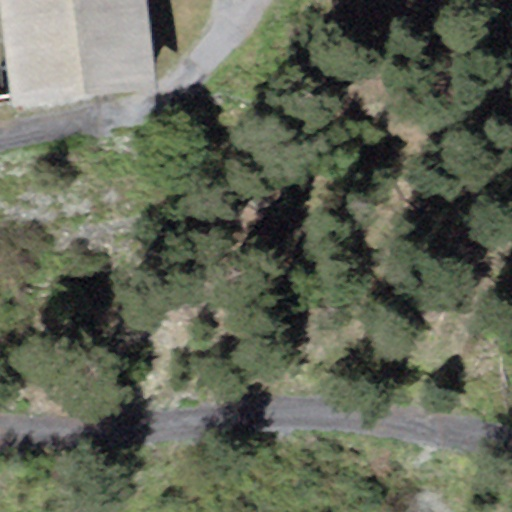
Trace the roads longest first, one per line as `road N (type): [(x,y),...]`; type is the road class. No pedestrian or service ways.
road 1 (track): [(511,445),(410,422),(296,414),(0,430)]
road 2 (track): [(0,126),(79,105),(139,75),(167,47),(190,0)]
